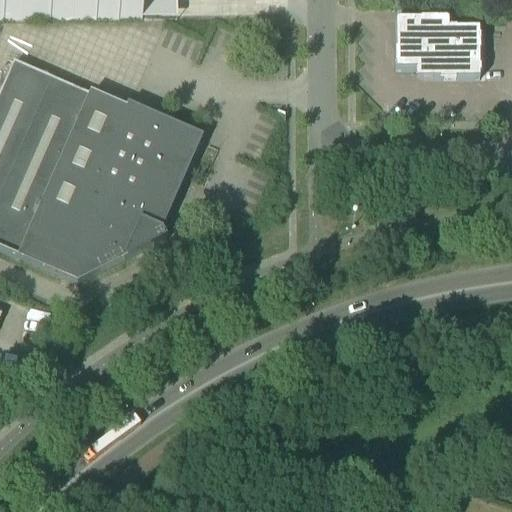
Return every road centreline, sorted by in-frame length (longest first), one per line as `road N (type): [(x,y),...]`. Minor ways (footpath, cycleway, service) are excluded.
road 1 (secondary): [(43,511),(126,437),(266,348),(371,310),(511,286)]
road 2 (unclassified): [(318,0),(315,154),(511,157)]
